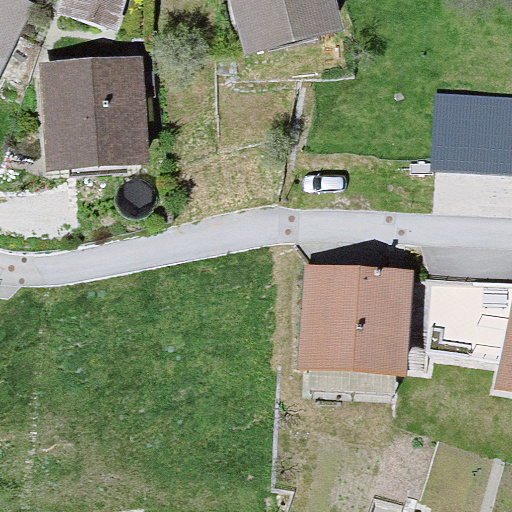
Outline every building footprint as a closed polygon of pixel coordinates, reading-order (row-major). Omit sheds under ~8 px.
[(0,0),(0,68),(28,13),(2,0),(0,0)] [(119,0),(68,0),(65,15),(113,27),(119,0)] [(230,0),(243,57),(333,37),(324,0),(230,0)] [(136,67),(41,73),(47,174),(143,168),(136,67)] [(511,104),(438,100),(434,169),(511,172),(511,104)] [(404,283),(313,278),(308,374),(398,379),(404,283)] [(511,309),(492,402),(511,405),(511,309)]
